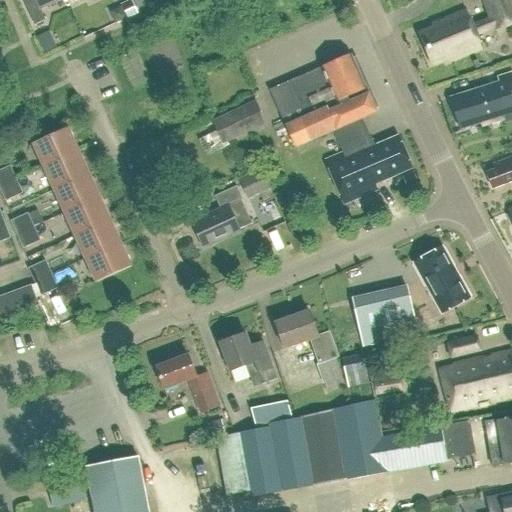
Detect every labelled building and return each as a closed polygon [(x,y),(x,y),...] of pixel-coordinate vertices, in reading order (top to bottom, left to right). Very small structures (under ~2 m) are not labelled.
[(64,0),(25,0),(23,2),(34,26),(46,21),(41,11),(64,0)] [(496,31),(511,24),(511,2),(511,0),(483,0),(491,19),(473,26),(467,11),(432,25),(433,28),(418,34),(431,65),(445,59),(447,63),(482,49),(476,35),(495,28),(496,31)] [(115,24),(127,19),(121,7),(109,12),(115,24)] [(295,148),(316,138),(376,112),(350,55),(269,91),(295,148)] [(504,122),(511,119),(511,72),(497,78),(499,83),(450,98),(460,130),(481,123),(482,128),(503,121),(504,122)] [(267,125),(257,102),(213,122),(217,132),(209,135),(214,148),(223,145),(267,125)] [(43,168),(77,152),(66,129),(32,144),(43,168)] [(373,141),(326,162),(344,203),(376,189),(374,185),(411,169),(397,137),(376,147),(373,141)] [(77,152),(43,168),(54,191),(88,175),(77,152)] [(511,156),(493,164),(495,169),(486,172),(492,188),(511,180),(511,156)] [(0,187),(16,180),(10,166),(0,170),(0,187)] [(261,169),(238,179),(248,200),(270,189),(261,169)] [(414,174),(404,179),(409,188),(419,183),(414,174)] [(88,175),(54,191),(64,214),(98,198),(88,175)] [(16,180),(0,187),(0,190),(5,202),(23,194),(16,180)] [(242,200),(236,187),(214,197),(220,210),(190,223),(203,249),(239,232),(227,207),(242,200)] [(98,198),(64,214),(75,237),(109,221),(98,198)] [(32,209),(42,229),(53,224),(44,204),(32,209)] [(17,235),(34,227),(28,213),(10,221),(17,235)] [(294,239),(307,233),(301,220),(288,225),(294,239)] [(109,221),(75,237),(85,260),(119,244),(109,221)] [(5,224),(0,226),(0,242),(11,239),(5,224)] [(34,227),(17,235),(23,249),(41,241),(34,227)] [(119,244),(85,260),(96,283),(130,268),(119,244)] [(441,314),(470,298),(442,248),(413,264),(441,314)] [(34,283),(52,275),(46,261),(27,269),(34,283)] [(52,275),(34,283),(40,297),(58,289),(52,275)] [(21,289),(28,309),(39,305),(31,285),(21,289)] [(408,293),(408,292),(407,288),(353,301),(364,348),(418,335),(411,304),(408,293)] [(10,292),(18,312),(28,309),(21,289),(10,292)] [(0,296),(8,316),(18,312),(10,292),(0,296)] [(310,312),(276,323),(284,348),(311,339),(319,364),(316,365),(326,393),(344,387),(335,359),(338,358),(330,334),(319,338),(310,312)] [(246,334),(221,344),(231,372),(248,366),(251,376),(274,367),(266,345),(252,350),(246,334)] [(476,335),(450,341),(454,357),(479,351),(476,335)] [(511,396),(511,351),(454,366),(454,368),(440,371),(451,412),(477,406),(476,400),(489,397),(491,402),(511,396)] [(165,390),(187,382),(199,414),(220,406),(208,373),(198,377),(190,355),(157,367),(165,390)] [(354,387),(377,380),(382,397),(409,389),(403,369),(372,379),(365,357),(346,363),(354,387)] [(254,428),(284,423),(293,421),(289,402),(251,410),(254,428)] [(267,427),(268,429),(218,438),(228,495),(251,491),(252,498),(446,462),(446,460),(475,455),(469,423),(382,439),(375,403),(303,418),(303,420),(284,423),(284,424),(267,427)] [(511,418),(485,423),(493,466),(511,463),(511,467),(511,466),(511,418)] [(95,511),(150,511),(139,457),(87,468),(95,511)] [(82,475),(48,482),(53,507),(87,501),(82,475)] [(511,511),(511,493),(487,499),(489,511),(511,511)]
